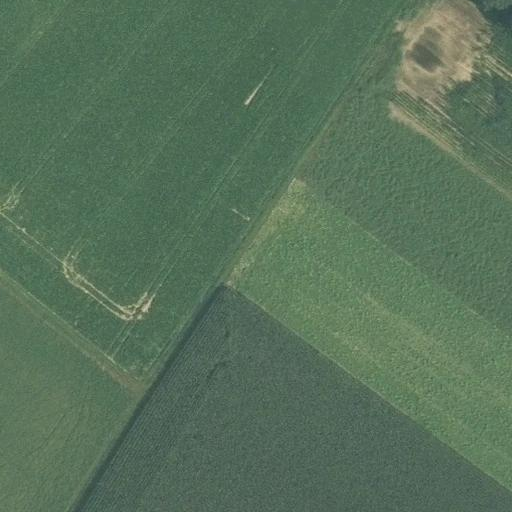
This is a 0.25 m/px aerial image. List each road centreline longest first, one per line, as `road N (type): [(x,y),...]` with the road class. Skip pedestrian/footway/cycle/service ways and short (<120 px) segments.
road 1 (track): [(138,393),(408,0)]
road 2 (track): [(0,280),(138,393),(69,511)]
